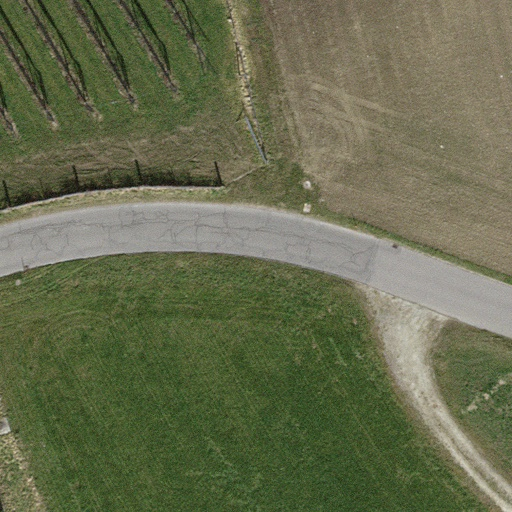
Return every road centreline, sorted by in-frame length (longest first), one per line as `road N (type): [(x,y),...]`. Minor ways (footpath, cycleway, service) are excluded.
road 1 (unclassified): [(511,304),(383,276),(168,212),(0,237)]
road 2 (track): [(511,487),(409,362),(383,276)]
